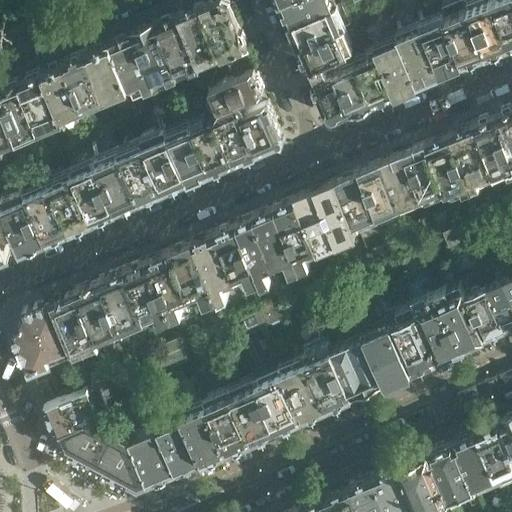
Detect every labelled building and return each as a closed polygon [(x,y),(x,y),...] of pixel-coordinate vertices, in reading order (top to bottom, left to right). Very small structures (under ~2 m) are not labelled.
[(204,3),(203,1),(202,0),(199,0),(180,8),(200,57),(211,52),(214,59),(225,55),(223,49),(204,3)] [(247,41),(238,19),(230,1),(230,0),(229,0),(213,0),(214,0),(213,0),(204,0),(203,1),(204,3),(223,49),(234,45),(237,51),(249,46),(247,41)] [(336,2),(335,0),(280,0),(290,22),(336,2)] [(343,0),(342,0),(336,2),(290,22),(299,44),(353,22),(343,0)] [(510,42),(492,0),(479,0),(468,5),(487,52),(510,42)] [(511,41),(511,0),(492,0),(510,42),(511,41)] [(487,52),(468,5),(445,14),(464,62),(487,52)] [(201,60),(200,57),(180,8),(156,18),(178,70),(179,73),(195,66),(194,64),(201,60)] [(464,62),(445,14),(422,24),(441,71),(464,62)] [(178,70),(156,18),(156,17),(133,27),(133,28),(156,80),(157,83),(171,77),(170,74),(178,70)] [(352,47),(346,33),(356,29),(353,22),(299,44),(308,66),(323,59),(330,57),(343,51),(352,47)] [(441,71),(422,24),(400,33),(418,79),(418,80),(441,71)] [(156,80),(133,28),(111,37),(130,82),(134,93),(149,86),(148,84),(156,80)] [(418,79),(400,33),(376,43),(396,89),(418,79)] [(130,82),(111,37),(88,46),(108,91),(130,82)] [(396,90),(396,89),(376,43),(375,39),(368,42),(372,52),(357,58),(374,99),(396,90)] [(108,91),(88,46),(66,55),(66,56),(85,101),(108,91)] [(374,99),(357,58),(347,62),(343,51),(330,57),(335,69),(352,109),(374,100),(374,99)] [(85,101),(66,56),(42,66),(63,114),(65,117),(76,113),(73,106),(85,101)] [(352,109),(335,69),(329,72),(323,59),(308,66),(313,77),(313,78),(319,94),(320,94),(325,107),(341,114),(341,113),(352,109)] [(265,86),(255,63),(210,82),(220,104),(224,103),(239,96),(254,90),(264,86),(265,86)] [(63,114),(42,66),(42,65),(21,74),(41,123),(63,114)] [(41,123),(21,74),(5,81),(6,82),(0,84),(0,91),(18,134),(41,123)] [(269,96),(264,86),(254,90),(259,101),(269,96)] [(18,134),(0,91),(0,147),(9,143),(7,139),(18,134)] [(260,147),(243,107),(239,96),(224,103),(226,107),(218,110),(237,156),(246,153),(261,147),(260,147)] [(281,124),(277,113),(269,96),(259,101),(243,107),(260,147),(275,140),(276,140),(276,139),(281,125),(281,124)] [(511,102),(497,109),(511,144),(511,102)] [(511,169),(511,144),(497,109),(474,119),(495,169),(507,164),(510,170),(511,169)] [(237,156),(218,110),(194,120),(213,166),(229,160),(237,156)] [(495,169),(474,119),(451,129),(475,184),(485,180),(482,174),(495,169)] [(213,166),(194,120),(171,129),(190,176),(205,169),(205,170),(213,166)] [(190,176),(171,130),(170,128),(159,132),(157,126),(143,131),(145,136),(166,186),(190,176)] [(475,184),(451,129),(427,138),(447,182),(449,188),(463,182),(466,188),(475,184)] [(166,186),(145,136),(120,147),(142,196),(166,186)] [(447,182),(427,138),(405,147),(426,191),(447,182)] [(142,196),(120,147),(98,156),(118,206),(142,196)] [(426,191),(405,147),(383,156),(403,201),(426,191)] [(118,206),(98,156),(74,166),(94,216),(118,206)] [(403,201),(383,156),(361,165),(381,211),(403,201)] [(381,211),(361,165),(337,175),(357,221),(381,211)] [(94,216),(74,166),(50,176),(71,226),(94,216)] [(358,226),(357,221),(337,175),(296,192),(318,241),(319,243),(358,226)] [(71,226),(50,176),(26,186),(27,188),(48,236),(71,226)] [(48,236),(27,188),(1,200),(3,205),(10,219),(22,247),(31,243),(40,240),(40,239),(48,236)] [(318,241),(296,192),(275,201),(302,261),(310,258),(306,246),(318,241)] [(511,211),(511,195),(493,204),(499,218),(511,211)] [(302,261),(275,201),(254,210),(277,259),(287,255),(292,266),(302,261)] [(0,223),(10,219),(3,205),(0,206),(0,223)] [(277,259),(254,210),(237,217),(263,274),(264,277),(272,274),(267,263),(277,259)] [(263,274),(237,217),(214,227),(215,227),(237,278),(248,274),(250,280),(263,274)] [(0,226),(0,255),(11,251),(0,226)] [(237,278),(215,227),(192,237),(219,293),(229,289),(226,283),(237,278)] [(219,293),(192,237),(192,236),(170,245),(170,246),(194,297),(205,292),(208,298),(219,293)] [(194,297),(170,246),(148,255),(174,313),(184,308),(182,302),(194,297)] [(174,313),(148,255),(126,264),(149,316),(160,311),(163,317),(174,313)] [(150,319),(149,316),(126,264),(102,274),(126,329),(150,319)] [(511,322),(511,271),(489,282),(507,324),(511,322)] [(126,329),(102,274),(78,284),(102,339),(126,329)] [(485,334),(466,291),(463,284),(453,289),(449,281),(436,287),(461,345),(485,334)] [(507,324),(489,282),(466,291),(485,334),(507,324)] [(102,339),(78,284),(52,295),(76,350),(102,339)] [(461,345),(436,287),(422,293),(426,300),(416,305),(438,355),(461,345)] [(76,350),(52,295),(51,295),(50,295),(50,296),(26,306),(25,306),(24,306),(24,307),(15,329),(14,329),(15,331),(20,341),(20,342),(21,346),(24,352),(26,356),(31,367),(30,367),(31,368),(76,350)] [(438,355),(416,305),(413,298),(395,305),(398,312),(390,316),(412,366),(438,355)] [(287,312),(282,300),(257,312),(263,323),(287,312)] [(263,323),(257,312),(233,323),(238,335),(263,323)] [(412,366),(390,316),(364,327),(386,377),(412,366)] [(386,377),(364,327),(331,342),(353,392),(386,377)] [(169,366),(191,356),(182,333),(159,343),(169,366)] [(353,392),(331,342),(306,353),(328,403),(353,392)] [(328,403),(306,353),(280,364),(302,414),(328,403)] [(302,414),(280,364),(256,375),(278,425),(302,414)] [(278,425),(256,375),(230,386),(253,436),(278,425)] [(103,410),(91,381),(45,401),(58,430),(84,419),(103,410)] [(253,436),(230,386),(206,397),(228,447),(253,436)] [(228,447),(206,397),(181,408),(184,414),(203,458),(228,447)] [(511,409),(502,415),(511,437),(511,409)] [(203,458),(184,414),(159,425),(178,469),(203,458)] [(511,463),(511,437),(502,415),(477,425),(502,481),(511,476),(511,466),(511,464),(511,463)] [(95,463),(110,433),(84,419),(58,430),(64,446),(95,463)] [(178,469),(159,425),(130,437),(134,447),(149,482),(178,469)] [(502,481),(477,425),(453,436),(475,485),(483,481),(486,487),(502,481)] [(149,482),(134,447),(110,433),(95,463),(139,487),(149,482)] [(477,490),(475,485),(453,436),(429,446),(451,495),(453,501),(470,494),(477,490)] [(451,495),(429,446),(399,460),(420,508),(451,495)] [(421,511),(420,508),(399,460),(374,470),(391,511),(421,511)] [(391,511),(374,470),(349,481),(362,511),(391,511)] [(362,511),(349,481),(326,491),(334,511),(362,511)] [(334,511),(326,491),(303,502),(307,511),(334,511)] [(307,511),(303,502),(278,511),(307,511)]
